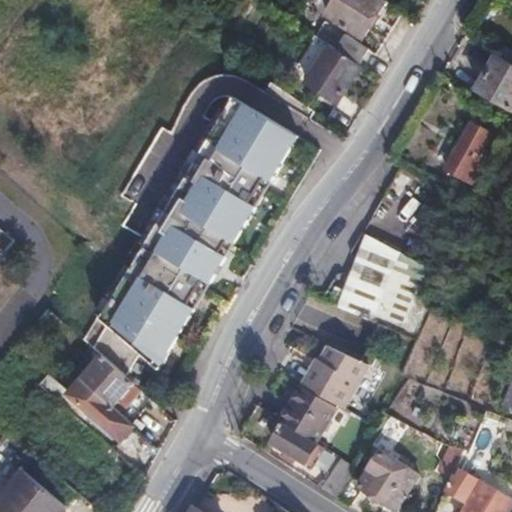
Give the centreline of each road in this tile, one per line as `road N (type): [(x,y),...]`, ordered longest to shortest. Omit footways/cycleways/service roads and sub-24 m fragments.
road 1 (tertiary): [(456,0),(233,348),(200,434)]
road 2 (residential): [(200,434),(325,511)]
